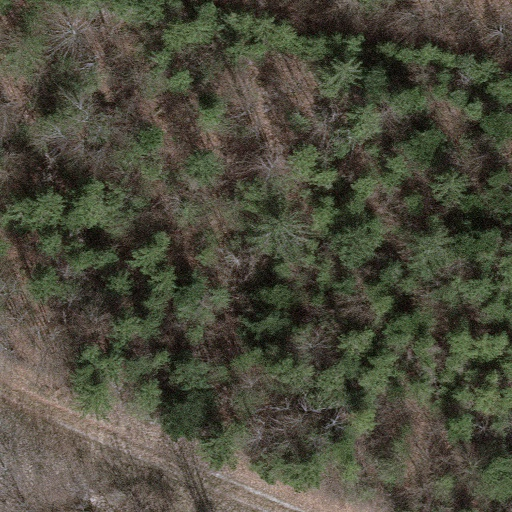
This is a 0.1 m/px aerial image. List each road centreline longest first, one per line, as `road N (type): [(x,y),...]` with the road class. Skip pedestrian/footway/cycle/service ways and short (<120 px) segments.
road 1 (track): [(0,370),(309,511)]
road 2 (track): [(262,0),(511,48)]
